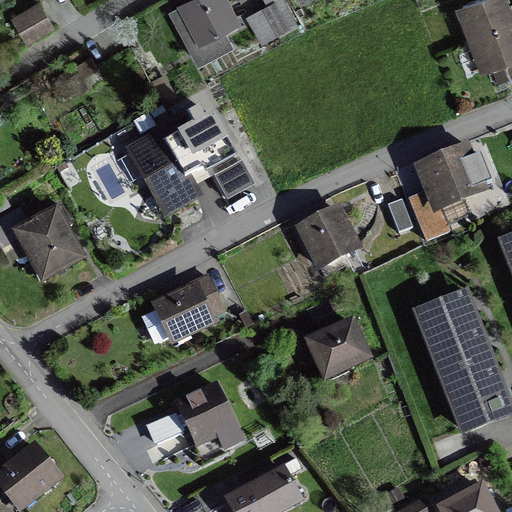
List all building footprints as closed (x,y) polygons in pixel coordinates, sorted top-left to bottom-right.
[(241,25),(228,0),(192,0),(179,7),(181,10),(170,16),(199,73),(236,54),(225,33),(241,25)] [(282,0),(267,0),(272,8),(248,22),(263,49),(299,29),(282,0)] [(467,33),(511,14),(511,11),(507,0),(455,0),(454,1),(467,33)] [(56,33),(40,6),(14,21),(30,48),(56,33)] [(511,14),(467,33),(480,62),(511,48),(511,14)] [(240,158),(217,118),(193,132),(189,126),(161,142),(159,139),(128,157),(167,224),(202,204),(192,186),(240,158)] [(488,197),(470,152),(421,172),(439,217),(488,197)] [(422,191),(407,197),(419,229),(434,223),(422,191)] [(399,200),(384,206),(395,238),(411,232),(399,200)] [(362,254),(341,213),(299,235),(320,276),(362,254)] [(87,266),(58,214),(29,230),(21,215),(0,226),(0,253),(1,256),(20,245),(45,290),(87,266)] [(511,242),(502,246),(511,271),(511,242)] [(226,320),(210,283),(199,288),(200,290),(156,309),(174,351),(217,332),(214,325),(226,320)] [(511,421),(511,404),(470,296),(416,317),(464,440),(511,421)] [(330,297),(307,308),(310,318),(334,307),(330,297)] [(356,325),(308,347),(326,388),(374,366),(356,325)] [(237,429),(218,392),(180,411),(199,448),(237,429)] [(35,453),(0,481),(0,489),(18,511),(31,511),(62,487),(35,453)] [(297,511),(307,507),(288,470),(234,497),(242,511),(297,511)] [(497,511),(486,490),(443,511),(497,511)]
